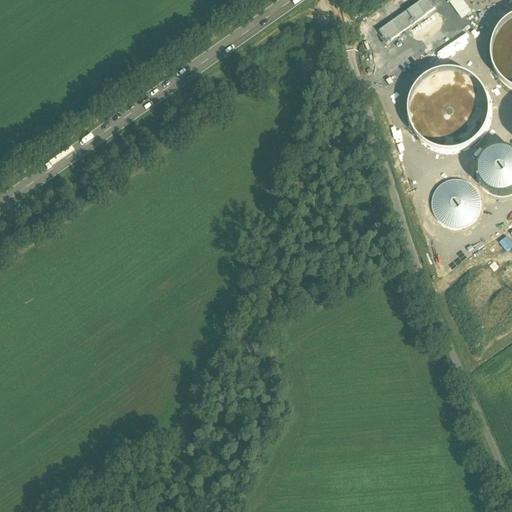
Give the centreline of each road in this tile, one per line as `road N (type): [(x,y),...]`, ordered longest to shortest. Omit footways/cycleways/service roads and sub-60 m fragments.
road 1 (unclassified): [(333,0),(400,220),(511,489)]
road 2 (secondary): [(0,205),(293,0)]
